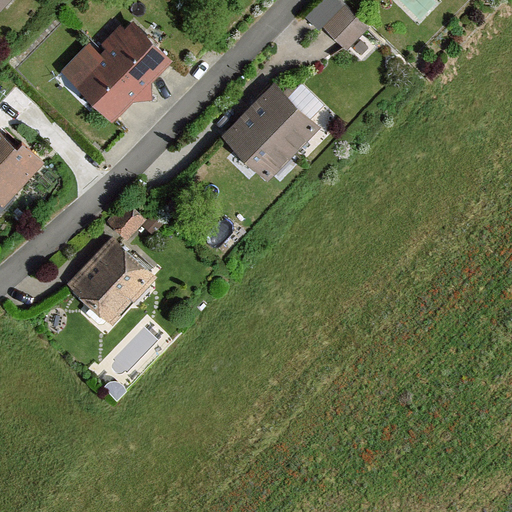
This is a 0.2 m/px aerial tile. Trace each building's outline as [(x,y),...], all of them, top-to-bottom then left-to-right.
[(12,0),(0,0),(0,12),(0,13),(12,0)] [(338,15),(324,29),(344,49),(347,52),(367,32),(344,9),(338,15)] [(175,60),(133,22),(103,55),(153,101),(155,82),(172,64),(175,60)] [(153,101),(103,55),(76,84),(117,122),(136,101),(153,101)] [(277,84),(251,111),(299,157),(325,131),(277,84)] [(251,111),(223,139),(271,186),(299,157),(251,111)] [(16,197),(47,163),(27,145),(21,151),(0,132),(0,207),(6,213),(19,199),(16,197)] [(129,235),(148,216),(129,196),(110,216),(129,235)] [(164,226),(154,216),(149,222),(145,225),(155,235),(164,226)] [(127,248),(121,242),(77,291),(97,309),(89,318),(106,334),(158,275),(127,248)]
